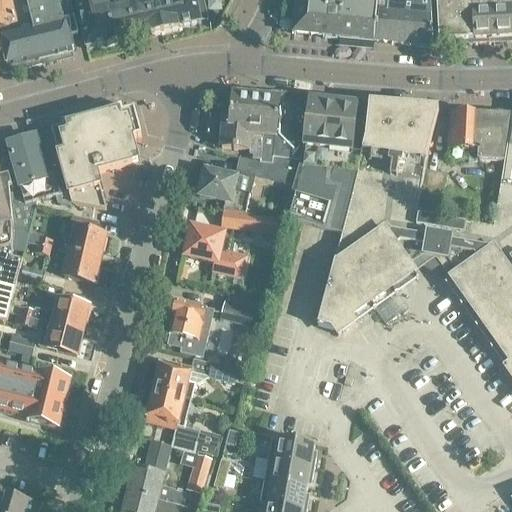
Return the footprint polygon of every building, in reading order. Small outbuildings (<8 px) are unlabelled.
[(0,0),(0,34),(1,34),(10,69),(72,55),(64,22),(74,18),(69,0),(0,0)] [(126,44),(125,42),(143,38),(144,40),(147,39),(146,37),(153,35),(154,37),(161,35),(161,36),(182,31),(182,30),(201,25),(200,23),(207,21),(202,0),(195,0),(76,0),(75,0),(86,51),(106,47),(106,49),(126,44)] [(372,43),(376,0),(295,0),(293,35),(313,37),(313,38),(315,38),(315,37),(372,43)] [(376,0),(372,43),(373,43),(433,49),(433,42),(430,0),(376,0)] [(511,0),(430,0),(433,42),(438,41),(438,44),(473,41),(511,39),(511,0)] [(0,60),(3,71),(10,69),(1,34),(0,34),(0,60)] [(225,114),(221,150),(250,153),(249,158),(254,159),(253,164),(259,165),(297,170),(302,150),(310,106),(280,103),(280,101),(233,96),(231,115),(225,114)] [(313,228),(336,235),(343,236),(362,156),(369,107),(368,107),(368,112),(357,111),(357,106),(319,102),(317,102),(317,107),(310,106),(305,137),(303,156),(299,170),(295,180),(286,209),(283,219),(303,225),(313,228)] [(413,110),(394,108),(394,106),(392,106),(392,108),(374,106),(374,105),(371,105),(371,106),(369,106),(369,107),(362,156),(343,236),(338,252),(317,327),(334,331),(338,337),(354,326),(372,314),(386,304),(406,289),(418,281),(415,275),(410,268),(408,265),(410,251),(425,254),(424,258),(426,258),(426,260),(426,262),(426,264),(427,265),(428,266),(429,267),(430,268),(431,269),(433,269),(434,270),(436,270),(438,269),(440,269),(441,268),(442,267),(443,265),(444,264),(445,262),(447,262),(447,261),(448,253),(453,254),(461,266),(465,271),(458,276),(451,281),(445,285),(447,289),(459,305),(511,380),(511,123),(510,124),(504,164),(493,230),(439,217),(447,176),(424,172),(428,149),(437,116),(438,112),(436,111),(437,110),(436,110),(435,110),(433,110),(433,111),(415,110),(415,108),(413,108),(413,110)] [(52,134),(39,138),(55,199),(56,199),(58,206),(70,209),(71,206),(106,213),(97,176),(132,166),(132,167),(135,167),(140,165),(137,155),(134,143),(133,141),(141,138),(134,112),(123,115),(122,110),(62,126),(63,131),(52,134)] [(504,164),(510,124),(510,118),(453,115),(452,137),(448,137),(447,161),(504,164)] [(37,204),(55,199),(39,138),(35,139),(18,143),(8,146),(0,148),(2,156),(12,189),(9,190),(10,195),(13,229),(16,259),(21,260),(24,253),(37,204)] [(12,189),(2,156),(0,156),(0,318),(5,320),(13,289),(21,260),(16,259),(13,229),(10,195),(9,190),(12,189)] [(238,161),(234,179),(236,180),(233,193),(249,197),(253,179),(265,183),(268,172),(259,169),(259,165),(238,161)] [(236,180),(234,179),(204,172),(199,198),(225,204),(223,213),(224,213),(245,216),(249,197),(233,193),(236,180)] [(283,220),(245,216),(224,213),(222,230),(281,238),(282,221),(283,220)] [(70,256),(99,263),(102,253),(104,253),(107,242),(105,241),(105,239),(95,236),(97,225),(73,219),(70,231),(75,232),(72,245),(60,242),(58,253),(70,256)] [(192,230),(185,258),(216,265),(213,276),(242,282),(247,259),(227,255),(230,242),(222,240),(223,237),(192,230)] [(34,247),(51,251),(53,243),(36,239),(34,247)] [(51,251),(34,247),(32,255),(49,259),(51,251)] [(99,263),(70,256),(64,280),(93,287),(94,284),(96,285),(99,273),(97,273),(99,263)] [(24,270),(22,282),(41,286),(44,275),(24,270)] [(224,302),(220,323),(253,331),(257,311),(224,302)] [(17,318),(82,334),(84,324),(87,325),(89,313),(87,313),(88,310),(58,303),(55,316),(35,311),(35,314),(19,310),(17,318)] [(170,336),(168,347),(181,350),(180,355),(203,361),(209,332),(214,312),(206,310),(206,311),(176,304),(176,305),(171,305),(169,316),(173,318),(168,336),(170,336)] [(82,334),(17,318),(15,326),(31,330),(31,331),(50,336),(46,351),(76,358),(77,356),(79,356),(82,345),(79,344),(82,334)] [(8,353),(33,359),(36,346),(11,340),(8,353)] [(191,374),(190,373),(161,366),(157,380),(153,379),(150,393),(184,402),(191,374)] [(0,367),(0,390),(35,399),(40,378),(0,367)] [(235,387),(238,373),(212,367),(208,380),(235,387)] [(40,377),(40,378),(35,399),(64,406),(70,384),(40,377)] [(0,414),(29,422),(35,399),(0,390),(0,414)] [(184,402),(150,393),(146,407),(149,407),(146,422),(177,430),(172,449),(197,455),(212,459),(213,451),(216,452),(220,438),(184,429),(191,404),(184,402)] [(64,406),(35,399),(29,422),(29,424),(58,431),(64,406)] [(229,432),(225,446),(235,449),(239,435),(229,432)] [(268,462),(314,470),(316,459),(312,458),(314,448),(271,440),(268,462)] [(128,495),(182,508),(185,496),(174,493),(174,492),(160,489),(163,478),(162,478),(169,451),(151,446),(145,473),(134,471),(128,495)] [(198,511),(214,459),(212,459),(197,455),(189,482),(186,495),(189,496),(185,509),(186,510),(195,511),(198,511)] [(36,459),(34,469),(58,473),(60,463),(36,459)] [(222,462),(218,475),(227,478),(231,464),(222,462)] [(268,462),(264,484),(306,491),(308,481),(312,482),(314,470),(268,462)] [(227,478),(218,475),(214,489),(223,492),(227,478)] [(306,491),(264,484),(260,505),(267,506),(300,511),(306,511),(308,502),(305,501),(306,491)] [(180,511),(182,508),(128,495),(123,511),(180,511)] [(0,511),(38,511),(39,510),(0,498),(0,511)]
